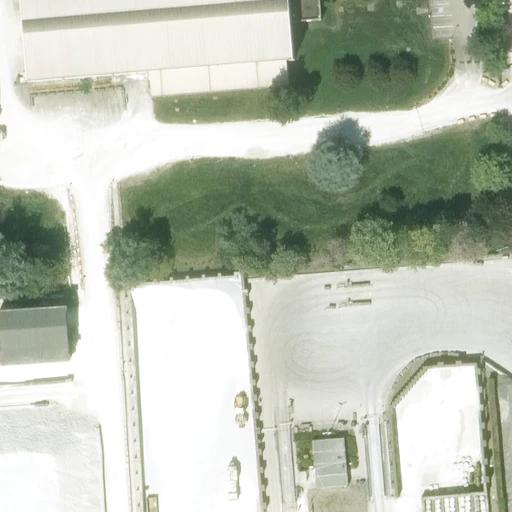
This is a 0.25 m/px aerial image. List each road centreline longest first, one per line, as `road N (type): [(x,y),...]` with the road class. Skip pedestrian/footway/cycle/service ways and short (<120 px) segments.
road 1 (unknown): [(372,299),(297,304),(279,317),(273,344),(285,511)]
road 2 (unknown): [(372,299),(380,511)]
road 3 (unknown): [(511,295),(372,299)]
